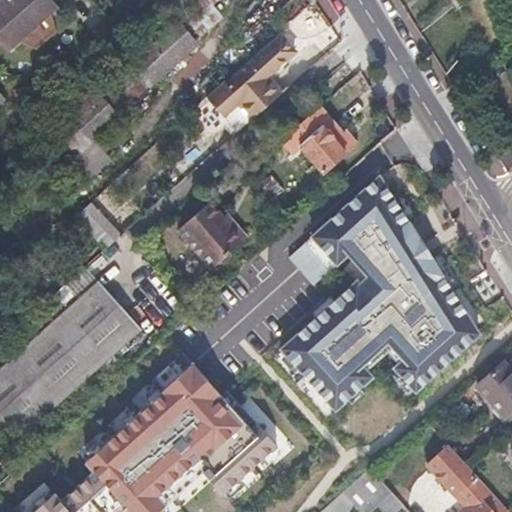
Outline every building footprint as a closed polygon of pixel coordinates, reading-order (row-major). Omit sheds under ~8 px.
[(23,0),(8,0),(0,7),(0,34),(11,47),(41,20),(23,0)] [(189,50),(169,28),(139,54),(159,76),(189,50)] [(249,57),(251,59),(226,82),(224,79),(205,97),(220,114),(238,100),(250,113),(277,89),(265,75),(294,49),(278,31),(249,57)] [(88,178),(112,156),(94,136),(120,112),(99,89),(48,135),(88,178)] [(331,118),(300,145),(324,173),(345,154),(335,142),(345,134),(331,118)] [(511,165),(511,145),(500,158),(508,171),(511,165)] [(456,323),(376,193),(335,226),(386,276),(306,340),(337,375),(391,325),(416,356),(456,323)] [(94,197),(79,211),(106,242),(121,229),(94,197)] [(209,200),(178,228),(213,266),(248,234),(233,217),(229,221),(221,212),(209,200)] [(225,208),(221,212),(229,221),(233,217),(225,208)] [(141,328),(98,280),(0,368),(0,430),(12,444),(141,328)] [(145,511),(252,423),(187,353),(78,457),(128,511),(145,511)] [(511,370),(504,361),(477,385),(505,415),(511,408),(511,370)] [(387,486),(370,468),(344,491),(362,511),(369,511),(392,492),(387,486)] [(387,486),(392,492),(410,511),(494,511),(476,491),(452,511),(431,511),(398,475),(387,486)] [(74,511),(49,484),(14,511),(74,511)]
